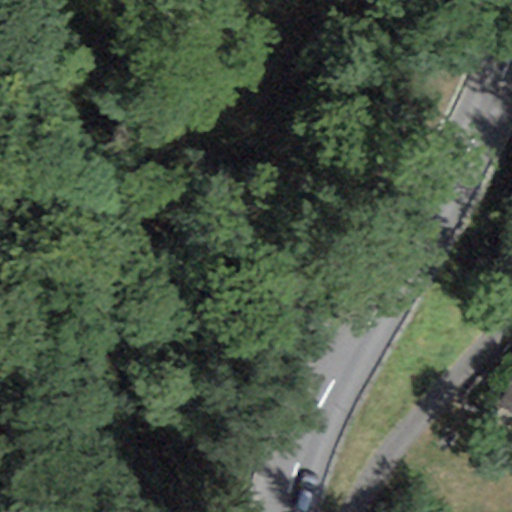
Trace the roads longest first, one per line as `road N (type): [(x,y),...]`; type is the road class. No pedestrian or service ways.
road 1 (tertiary): [(286,511),(297,457),(431,207),(508,0)]
road 2 (track): [(353,511),(371,475),(511,318)]
